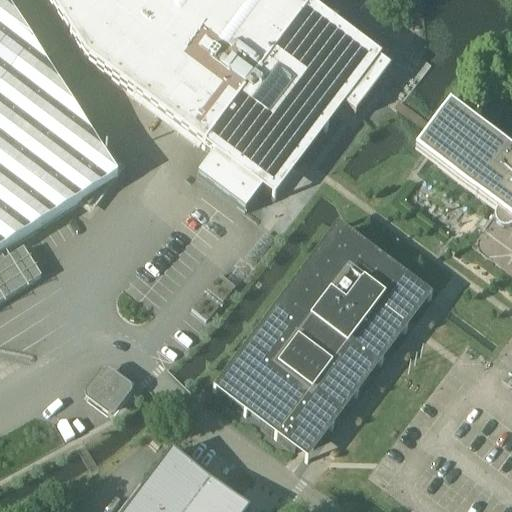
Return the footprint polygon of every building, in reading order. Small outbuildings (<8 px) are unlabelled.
[(114,177),(117,172),(104,162),(12,18),(0,0),(0,255),(25,239),(81,204),(89,210),(105,189),(116,182),(114,177)] [(45,0),(83,58),(126,0),(45,0)] [(126,0),(83,58),(85,61),(214,158),(197,180),(244,216),(331,101),(354,118),(389,73),(378,65),(380,62),(297,0),(126,0)] [(511,156),(449,109),(414,155),(495,216),(494,219),(493,224),(494,228),(496,231),(499,233),(503,234),(506,234),(510,232),(511,230),(511,156)] [(407,288),(337,236),(219,393),(261,424),(258,428),(295,455),(303,444),(311,451),(403,329),(386,316),(407,288)] [(110,413),(125,394),(103,377),(88,398),(108,413),(110,413)] [(245,511),(170,455),(126,511),(245,511)]
